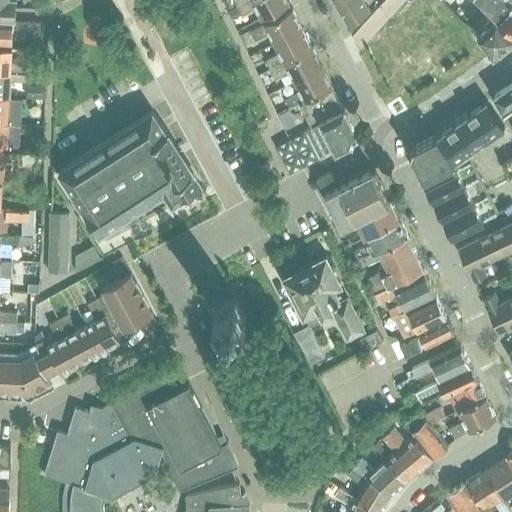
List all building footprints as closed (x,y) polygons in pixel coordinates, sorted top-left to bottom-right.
[(288,0),(245,0),(237,4),(242,14),(256,6),(261,17),(289,2),(288,0)] [(334,0),(348,22),(370,9),(364,0),(334,0)] [(511,0),(482,0),(492,10),(511,31),(511,0)] [(0,17),(14,18),(15,18),(16,7),(15,7),(0,5),(0,17)] [(270,32),(275,41),(302,27),(292,7),(264,22),(250,30),(255,40),(270,32)] [(511,37),(511,31),(492,10),(486,16),(490,20),(478,32),(494,54),(511,37)] [(0,46),(12,47),(13,30),(40,32),(40,21),(15,19),(15,18),(14,18),(0,17),(0,46)] [(265,59),(270,69),(312,47),(302,27),(275,41),(280,51),(265,59)] [(0,46),(0,70),(38,73),(38,63),(11,61),(12,47),(0,46)] [(290,70),(295,81),(323,66),(312,47),(270,69),(275,78),(290,70)] [(333,86),(323,66),(295,81),(300,90),(285,97),(290,107),(300,102),(317,94),(333,86)] [(0,70),(0,96),(7,97),(10,97),(11,79),(28,80),(28,77),(37,78),(38,73),(0,70)] [(27,83),(27,96),(45,97),(45,83),(27,83)] [(504,117),(510,125),(511,123),(511,84),(496,95),(508,115),(504,117)] [(344,108),(343,108),(333,86),(317,94),(300,102),(311,125),(304,129),(319,159),(335,151),(335,152),(352,143),(356,132),(344,108)] [(0,96),(0,122),(5,123),(36,124),(36,117),(6,115),(7,97),(0,96)] [(487,101),(462,118),(477,141),(478,140),(489,139),(493,135),(492,134),(504,125),(487,101)] [(172,202),(201,184),(153,110),(59,170),(99,233),(165,191),(172,202)] [(437,134),(436,134),(454,160),(465,152),(466,154),(471,151),(477,142),(477,141),(462,118),(437,135),(437,134)] [(0,122),(0,148),(20,150),(21,133),(35,134),(36,124),(5,123),(0,122)] [(412,154),(425,180),(456,164),(454,160),(436,134),(415,145),(413,144),(410,153),(412,154)] [(0,148),(0,181),(3,181),(5,156),(8,160),(28,161),(28,164),(23,164),(23,182),(33,183),(34,183),(35,150),(20,150),(0,148)] [(499,211),(471,156),(456,164),(425,180),(453,234),(499,211)] [(511,176),(511,157),(502,162),(510,178),(511,176)] [(326,190),(342,224),(390,199),(375,170),(370,168),(326,190)] [(0,181),(0,207),(1,207),(2,193),(33,195),(33,183),(23,182),(3,181),(0,181)] [(361,227),(365,236),(399,218),(390,199),(342,224),(347,234),(361,227)] [(23,220),(22,234),(33,235),(35,235),(36,212),(33,212),(33,208),(1,207),(0,207),(0,230),(6,230),(7,219),(23,220)] [(354,250),(358,258),(372,252),(407,234),(399,218),(365,236),(370,247),(366,249),(364,245),(354,250)] [(511,220),(491,230),(502,253),(511,248),(511,220)] [(491,230),(458,246),(475,280),(486,274),(481,263),(502,253),(491,230)] [(33,235),(22,234),(1,233),(0,233),(0,251),(0,242),(33,244),(33,235)] [(368,277),(375,292),(424,268),(407,234),(372,252),(358,258),(362,266),(381,256),(385,263),(378,266),(381,271),(368,277)] [(284,274),(285,276),(310,324),(327,315),(324,310),(331,306),(348,338),(365,329),(348,297),(340,301),(333,286),(340,282),(326,254),(302,266),(301,264),(300,263),(298,262),(297,261),(295,261),(292,261),(291,261),(289,262),(287,263),(287,264),(286,265),(285,266),(284,268),(284,270),(284,271),(284,272),(284,274)] [(11,275),(12,259),(0,258),(0,280),(0,274),(11,275)] [(392,316),(408,308),(436,294),(424,268),(375,292),(380,302),(398,293),(403,304),(400,306),(398,302),(388,307),(392,316)] [(105,293),(97,297),(105,312),(142,292),(131,273),(103,288),(105,293)] [(495,291),(483,297),(491,312),(499,330),(511,323),(511,295),(500,302),(495,291)] [(152,312),(142,292),(105,312),(112,327),(113,326),(121,322),(124,327),(152,312)] [(408,308),(392,316),(402,337),(418,329),(447,315),(436,294),(408,308)] [(215,306),(225,327),(246,316),(236,296),(215,306)] [(96,318),(86,324),(101,352),(109,348),(108,346),(120,340),(113,326),(112,327),(105,312),(97,297),(88,302),(96,318)] [(0,320),(17,321),(17,311),(0,310),(0,320)] [(68,313),(59,318),(81,360),(93,354),(94,356),(101,352),(86,324),(76,329),(68,313)] [(447,315),(418,329),(423,339),(420,341),(418,337),(401,345),(406,355),(426,344),(426,345),(455,331),(447,315)] [(58,339),(48,344),(60,368),(62,372),(71,368),(70,367),(81,360),(59,318),(49,322),(58,339)] [(0,331),(16,332),(17,321),(0,320),(0,331)] [(295,331),(311,362),(325,355),(309,324),(295,331)] [(377,330),(362,338),(367,348),(382,340),(377,330)] [(0,388),(29,391),(48,380),(46,376),(60,368),(48,344),(45,338),(35,343),(38,349),(21,358),(3,357),(0,353),(0,388)] [(434,367),(441,379),(471,365),(461,343),(430,358),(430,359),(412,368),(416,376),(434,367)] [(441,386),(445,394),(478,378),(471,365),(441,379),(421,388),(422,396),(438,389),(441,386)] [(131,433),(164,443),(158,464),(156,469),(172,474),(180,489),(239,465),(228,440),(227,440),(227,441),(222,444),(189,381),(174,389),(165,371),(113,398),(113,399),(113,400),(131,433)] [(451,398),(456,409),(486,394),(478,378),(445,394),(439,397),(442,402),(451,398)] [(486,394),(456,409),(458,408),(464,419),(449,426),(454,437),(469,429),(497,415),(486,394)] [(155,472),(156,469),(158,464),(164,443),(131,433),(113,400),(91,411),(76,406),(68,432),(58,429),(45,474),(66,480),(63,493),(63,507),(63,511),(104,511),(104,503),(105,492),(113,495),(155,472)] [(441,406),(425,414),(431,423),(446,415),(441,406)] [(405,422),(415,434),(434,456),(448,444),(431,423),(425,414),(421,409),(405,422)] [(393,426),(388,431),(401,446),(420,468),(434,456),(415,434),(406,442),(403,439),(404,438),(393,426)] [(396,450),(387,458),(406,480),(420,468),(401,446),(388,431),(383,436),(393,448),(394,447),(396,450)] [(373,445),(381,453),(386,448),(378,440),(373,445)] [(0,465),(10,467),(11,444),(0,443),(0,465)] [(359,459),(353,467),(392,492),(406,480),(387,458),(374,470),(362,456),(359,459)] [(511,465),(506,456),(486,470),(504,498),(511,492),(511,465)] [(348,473),(340,486),(347,491),(356,478),(364,483),(356,496),(380,511),(392,492),(353,467),(348,473)] [(486,470),(467,482),(482,505),(486,511),(495,511),(493,508),(490,510),(487,506),(496,500),(503,511),(505,511),(511,508),(504,498),(486,470)] [(0,484),(10,485),(10,476),(0,475),(0,484)] [(244,511),(246,506),(245,504),(242,504),(240,483),(239,482),(185,494),(187,505),(185,511),(244,511)] [(467,482),(448,495),(458,511),(470,511),(482,505),(467,482)] [(0,495),(10,496),(10,485),(0,484),(0,495)] [(352,505),(348,511),(379,511),(380,511),(356,496),(347,491),(340,486),(335,494),(352,505)] [(0,495),(0,511),(9,511),(10,496),(0,495)] [(458,511),(448,495),(422,511),(458,511)]
